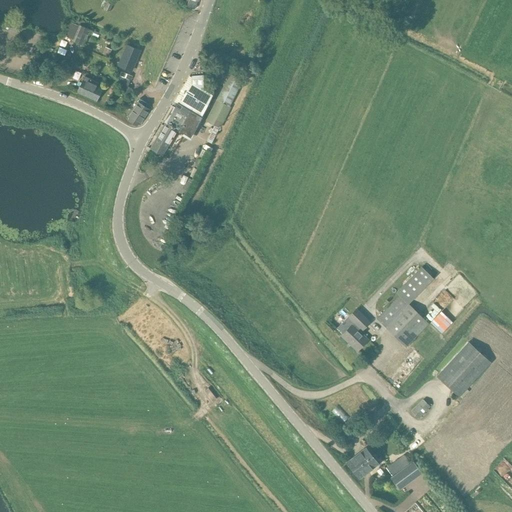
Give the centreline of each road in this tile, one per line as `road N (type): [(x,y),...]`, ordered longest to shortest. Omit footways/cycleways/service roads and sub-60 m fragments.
road 1 (tertiary): [(141,139),(118,204),(125,251),(220,330),(370,511)]
road 2 (tertiary): [(141,139),(177,80),(210,0)]
road 3 (tertiary): [(141,139),(78,105),(0,80)]
road 4 (track): [(157,282),(150,293),(183,331),(193,379),(210,399)]
